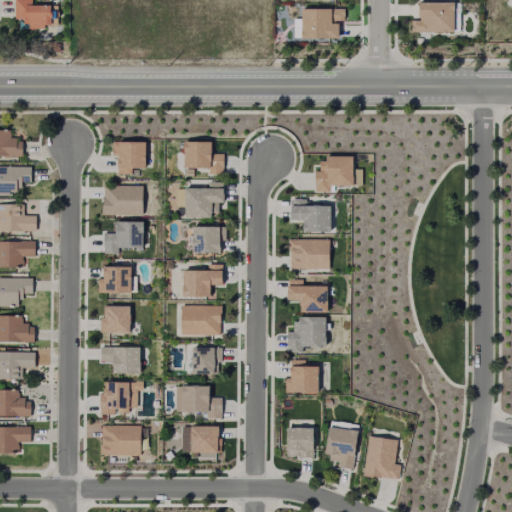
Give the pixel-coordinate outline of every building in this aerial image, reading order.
[(57,6),(56,26),(21,25),(21,20),(12,20),(12,0),(30,0),(30,6),(57,6)] [(454,3),(454,32),(411,32),(411,20),(419,21),(419,3),(454,3)] [(345,9),(345,21),(331,21),(331,24),(338,25),(338,39),(301,40),(302,9),(345,9)] [(25,141),(25,155),(0,155),(0,129),(13,129),(13,137),(22,138),(22,141),(25,141)] [(145,142),(145,169),(131,169),(131,174),(117,174),(117,156),(112,156),(113,141),(118,142),(145,142)] [(211,142),(211,154),(223,154),(223,168),(222,174),(209,174),(209,168),(183,168),(183,142),(211,142)] [(353,157),(353,186),(328,185),(328,191),(314,191),(314,171),(319,171),(319,160),(326,160),(326,157),(353,157)] [(0,166),(34,167),(35,181),(25,181),(25,187),(21,187),(21,197),(0,197),(0,166)] [(222,203),(218,203),(218,213),(211,213),(211,218),(185,218),(185,188),(208,188),(208,181),(223,181),(222,203)] [(142,186),(142,215),(102,214),(102,198),(104,185),(142,186)] [(330,207),(330,233),(303,232),(303,221),(290,221),(290,199),(306,199),(306,206),(330,207)] [(39,215),(39,230),(1,230),(1,204),(26,204),(26,215),(39,215)] [(143,222),(143,249),(118,249),(118,254),(103,254),(103,233),(116,233),(116,222),(143,222)] [(225,227),(225,240),(220,240),(220,254),(192,254),(192,226),(225,227)] [(329,239),(329,269),(290,269),(290,251),(288,239),(329,239)] [(0,241),(38,242),(38,258),(25,257),(25,268),(0,267),(0,241)] [(222,265),(221,279),(222,285),(210,286),(210,297),(183,297),(183,271),(207,271),(207,264),(222,265)] [(131,267),(130,295),(105,295),(97,293),(97,278),(103,278),(103,267),(131,267)] [(35,278),(35,294),(27,294),(27,298),(22,298),(22,306),(1,306),(1,278),(35,278)] [(327,286),(328,313),(300,313),(300,306),(299,301),(286,301),(286,290),(287,286),(327,286)] [(220,306),(220,335),(180,335),(181,305),(220,306)] [(131,306),(131,325),(129,330),(131,334),(107,334),(99,332),(99,318),(103,318),(103,306),(131,306)] [(38,328),(37,342),(0,341),(0,315),(24,315),(24,324),(33,324),(33,328),(38,328)] [(325,318),(325,347),(301,347),(301,353),(286,352),(286,332),(292,332),(293,321),(298,321),(298,317),(325,318)] [(140,375),(113,375),(112,361),(100,361),(100,347),(140,348),(140,375)] [(221,348),(221,362),(217,362),(217,375),(192,375),(192,347),(221,348)] [(0,352),(38,353),(38,368),(25,368),(25,377),(0,377),(0,352)] [(318,367),(318,390),(318,393),(284,393),(285,378),(290,378),(290,359),(304,360),(304,367),(318,367)] [(129,383),(128,397),(136,397),(136,408),(127,407),(127,410),(114,410),(114,414),(99,414),(99,394),(103,394),(103,382),(129,383)] [(221,398),(221,419),(206,419),(206,413),(181,413),(182,386),(210,387),(210,397),(221,398)] [(0,389),(17,389),(17,398),(23,398),(23,401),(29,401),(28,417),(0,416),(0,389)] [(140,426),(141,456),(99,455),(99,444),(102,444),(102,425),(140,426)] [(221,454),(190,454),(190,426),(218,426),(218,440),(221,440),(221,454)] [(0,427),(33,427),(33,442),(21,442),(20,452),(0,452),(0,427)] [(313,458),(297,458),(286,456),(286,428),(313,429),(313,458)] [(357,431),(352,469),(337,467),(338,462),(329,461),(329,455),(324,455),(329,428),(357,431)] [(399,465),(398,479),(363,478),(368,437),(397,440),(395,465),(399,465)]
